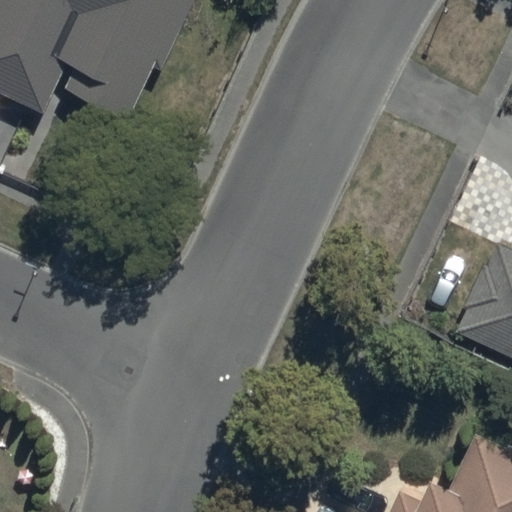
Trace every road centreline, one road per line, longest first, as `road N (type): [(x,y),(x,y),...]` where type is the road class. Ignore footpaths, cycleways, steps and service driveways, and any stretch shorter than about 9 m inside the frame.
road 1 (residential): [(185,388),(362,0)]
road 2 (residential): [(185,388),(0,304)]
road 3 (residential): [(153,511),(185,388)]
